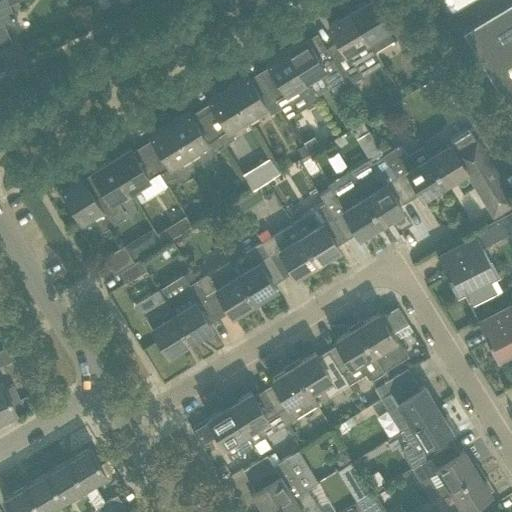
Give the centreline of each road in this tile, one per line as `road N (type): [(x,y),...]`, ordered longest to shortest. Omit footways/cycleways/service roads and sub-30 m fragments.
road 1 (residential): [(511,455),(412,294),(387,276),(362,281),(125,426)]
road 2 (residential): [(0,142),(234,0)]
road 3 (residential): [(103,389),(0,220)]
